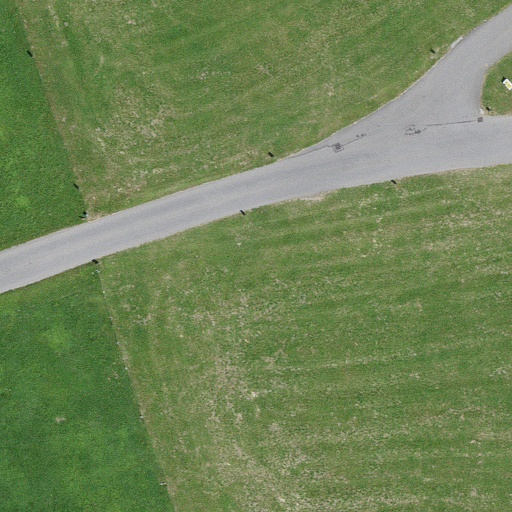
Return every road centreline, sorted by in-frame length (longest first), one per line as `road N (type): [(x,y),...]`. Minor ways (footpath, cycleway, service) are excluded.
road 1 (unclassified): [(0,276),(279,185),(511,141)]
road 2 (track): [(409,155),(405,129),(414,112),(511,28)]
